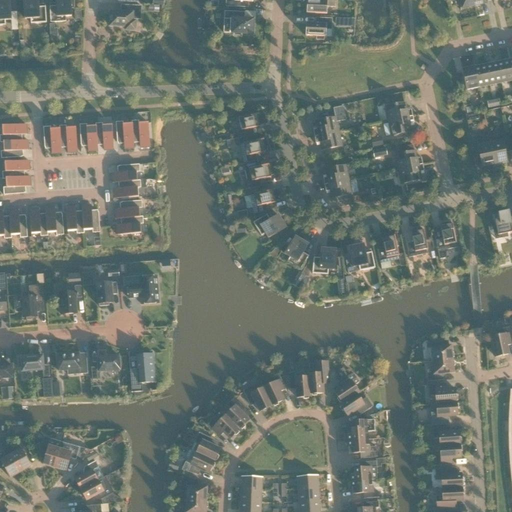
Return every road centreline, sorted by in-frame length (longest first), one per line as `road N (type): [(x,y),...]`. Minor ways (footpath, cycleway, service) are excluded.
road 1 (unclassified): [(273,88),(308,217),(336,224),(449,203)]
road 2 (residential): [(335,511),(328,428),(306,413),(272,423),(245,446),(222,484),(221,511)]
road 3 (residential): [(511,35),(450,47),(427,79),(449,203)]
road 4 (unclassified): [(88,95),(273,88)]
road 5 (residential): [(0,339),(137,329)]
road 6 (unclassified): [(480,511),(472,377)]
